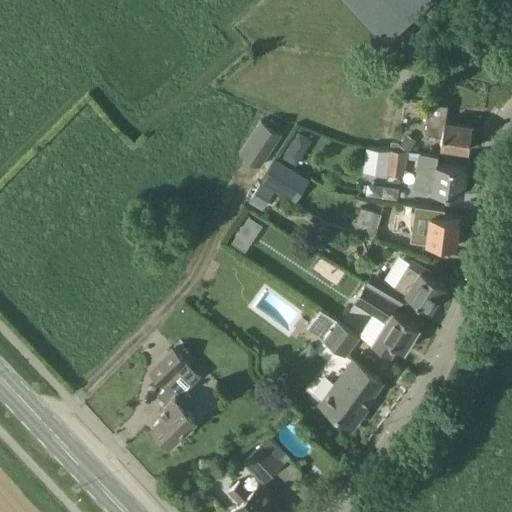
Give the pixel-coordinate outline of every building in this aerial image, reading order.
[(350,0),(385,37),(424,0),(350,0)] [(472,124),(445,121),(447,104),(430,102),(425,131),(442,134),(440,146),(468,150),(472,124)] [(282,133),(260,119),(239,153),(260,167),(282,133)] [(299,130),(283,156),(296,165),(312,139),(299,130)] [(407,134),(400,144),(409,151),(416,141),(407,134)] [(363,170),(403,175),(406,151),(366,146),(363,170)] [(438,154),(421,152),(418,172),(433,175),(431,189),(462,194),(467,167),(437,163),(438,154)] [(276,157),(260,182),(274,190),(295,203),(310,178),(276,157)] [(263,209),(274,190),(260,182),(249,201),(263,209)] [(432,207),(415,204),(413,216),(417,217),(416,226),(427,228),(426,242),(454,245),(458,218),(430,216),(432,207)] [(381,213),(360,207),(353,231),(374,237),(381,213)] [(238,232),(232,242),(245,251),(252,241),(238,232)] [(377,290),(380,292),(400,303),(406,293),(430,308),(445,285),(431,276),(434,272),(411,257),(394,284),(384,278),(377,290)] [(393,310),(397,303),(364,283),(353,301),(386,320),(371,345),(390,357),(397,345),(404,350),(406,347),(408,348),(411,347),(414,342),(414,339),(411,338),(419,326),(393,310)] [(307,327),(323,339),(337,320),(321,308),(307,327)] [(323,339),(346,355),(360,335),(337,320),(323,339)] [(194,398),(189,392),(203,378),(185,360),(173,348),(150,370),(166,386),(159,394),(166,402),(159,408),(164,413),(152,424),(170,442),(194,418),(184,407),(194,398)] [(366,405),(363,403),(381,378),(350,356),(316,401),(350,426),(366,405)] [(279,457),(285,451),(269,434),(242,459),(264,482),(284,462),(279,457)] [(279,511),(285,506),(260,482),(250,492),(240,483),(229,495),(241,507),(236,511),(279,511)]
